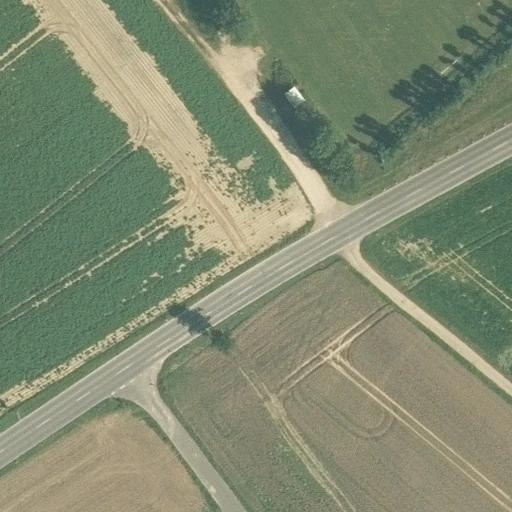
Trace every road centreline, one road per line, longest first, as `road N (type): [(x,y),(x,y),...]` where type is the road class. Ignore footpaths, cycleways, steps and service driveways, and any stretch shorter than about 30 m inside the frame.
road 1 (secondary): [(511,141),(338,234),(127,367)]
road 2 (track): [(338,234),(165,0)]
road 3 (residential): [(127,367),(237,511)]
road 4 (secondary): [(127,367),(0,452)]
